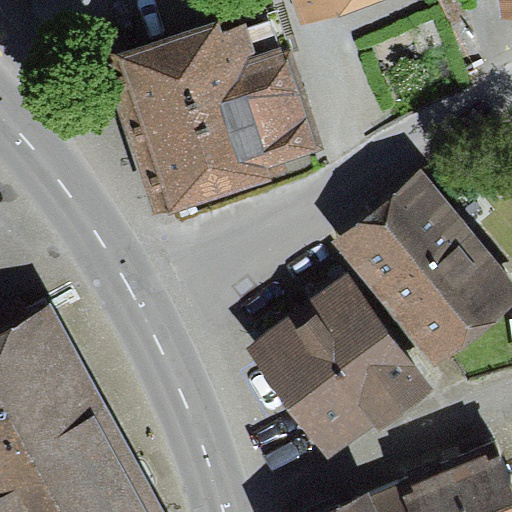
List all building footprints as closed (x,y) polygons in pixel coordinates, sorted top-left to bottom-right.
[(289,50),(273,4),(123,54),(166,182),(313,133),(285,52),(289,50)] [(356,236),(437,335),(509,277),(471,230),(462,237),(419,185),(356,236)] [(424,379),(355,286),(268,351),(321,423),(365,391),(380,412),(424,379)] [(0,511),(167,511),(55,291),(0,318),(0,511)] [(511,511),(511,477),(496,443),(360,495),(367,511),(511,511)] [(316,511),(367,511),(360,495),(316,511)]
